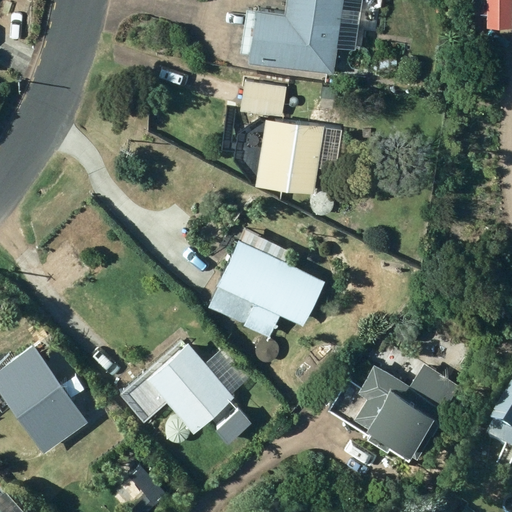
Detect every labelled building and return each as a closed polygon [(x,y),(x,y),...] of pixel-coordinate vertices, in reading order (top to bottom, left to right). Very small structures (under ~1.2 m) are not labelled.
[(249,0),(242,45),(330,60),(334,36),(349,39),(353,14),(337,11),(338,0),(249,0)] [(483,0),(484,16),(508,15),(507,0),(483,0)] [(398,51),(396,71),(413,73),(415,52),(398,51)] [(261,106),(251,170),(310,179),(320,114),(280,107),(285,78),(241,71),(236,102),(261,106)] [(300,314),(323,270),(288,251),(292,243),(241,216),(237,226),(233,224),(211,267),(216,270),(204,293),(266,325),(278,302),(300,314)] [(85,409),(29,329),(0,349),(0,380),(41,440),(85,409)] [(178,329),(115,378),(135,405),(160,385),(181,409),(169,419),(182,435),(193,427),(188,421),(231,388),(185,330),(181,333),(178,329)] [(355,374),(345,368),(327,397),(406,448),(434,403),(440,406),(458,378),(421,354),(407,375),(369,351),(355,374)] [(511,371),(487,415),(491,417),(484,428),(511,444),(511,371)] [(244,411),(226,426),(238,440),(255,424),(244,411)] [(11,511),(0,499),(0,511),(11,511)]
